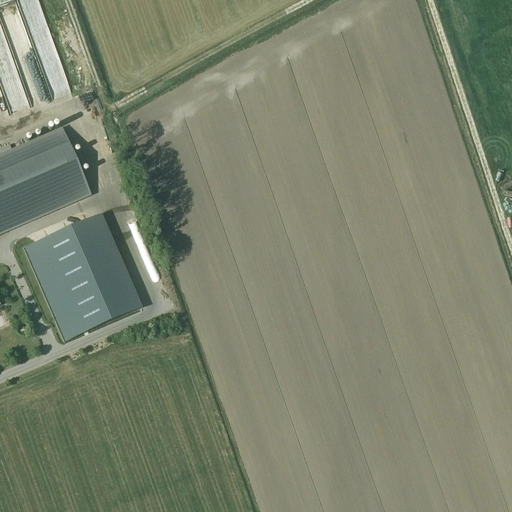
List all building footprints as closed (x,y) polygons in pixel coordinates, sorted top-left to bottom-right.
[(7,0),(0,2),(0,9),(29,106),(50,100),(25,18),(48,11),(72,92),(91,86),(65,0),(7,0)] [(0,234),(90,196),(62,131),(0,157),(0,234)] [(134,302),(96,218),(77,227),(113,311),(134,302)] [(152,277),(159,274),(152,259),(145,262),(152,277)] [(52,301),(89,284),(82,269),(45,287),(52,301)]
